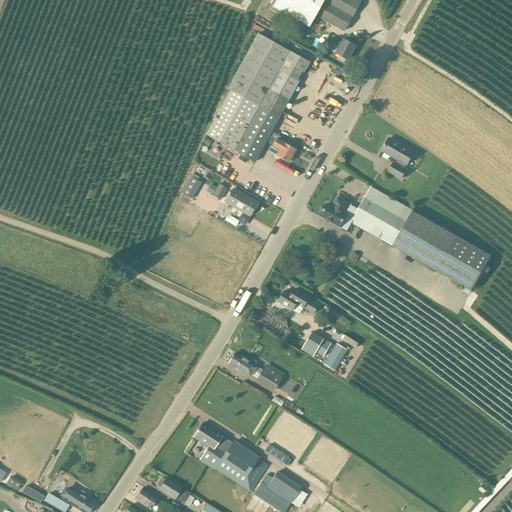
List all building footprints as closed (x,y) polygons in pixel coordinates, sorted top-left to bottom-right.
[(309,27),(315,16),(344,32),(360,1),(358,0),(275,0),(272,7),(309,27)] [(295,150),(290,147),(291,143),(271,132),(309,62),(289,52),(258,34),(227,89),(230,90),(205,135),(234,151),(254,163),(265,143),(271,146),(271,147),(279,151),(276,156),(288,163),(295,150)] [(354,47),(342,40),(338,48),(331,44),(328,50),(335,53),(334,54),(347,60),(354,47)] [(414,153),(389,138),(382,151),(397,160),(396,163),(393,162),(387,172),(401,180),(407,170),(404,168),(406,165),(414,153)] [(190,199),(201,182),(189,176),(179,192),(190,199)] [(220,200),(226,189),(218,184),(216,189),(210,186),(207,191),(213,194),(212,196),(220,200)] [(393,246),(471,292),(491,257),(371,187),(352,220),(352,221),(351,223),(393,246)] [(257,203),(233,189),(225,203),(249,216),(257,203)] [(339,227),(345,218),(351,221),(357,210),(349,205),(350,204),(337,197),(332,206),(327,203),(320,216),(339,227)] [(285,291),(279,302),(281,303),(282,305),(285,307),(287,306),(293,310),(296,304),(314,315),(319,305),(310,299),(311,298),(295,289),(292,295),(285,291)] [(343,317),(341,320),(349,326),(352,322),(343,317)] [(312,333),(302,350),(313,357),(316,352),(323,357),(330,344),(312,333)] [(336,344),(324,364),(335,371),(347,350),(336,344)] [(234,353),(228,364),(247,376),(249,373),(254,366),(256,362),(247,357),(245,360),(234,353)] [(266,364),(257,378),(274,389),(283,375),(266,364)] [(272,401),(280,406),(283,401),(275,396),(272,401)] [(193,437),(208,447),(199,460),(214,470),(215,469),(249,492),(267,466),(257,459),(259,457),(232,440),(231,442),(221,436),(202,424),(193,437)] [(287,456),(269,445),(264,452),(282,464),(287,456)] [(300,488),(276,472),(272,478),(266,474),(255,492),(285,511),(291,503),(290,502),(300,488)] [(16,490),(19,483),(8,477),(4,484),(16,490)] [(157,485),(159,488),(158,489),(174,499),(174,500),(174,499),(183,505),(190,494),(181,488),(166,478),(165,479),(161,478),(157,485)] [(27,480),(24,484),(38,493),(41,488),(27,480)] [(40,501),(43,494),(22,486),(19,493),(40,501)] [(69,503),(82,511),(88,511),(94,503),(87,499),(88,496),(81,491),(80,494),(70,487),(61,501),(49,493),(45,499),(64,511),(69,503)] [(159,508),(163,502),(142,488),(135,499),(150,509),(151,508),(153,505),(159,508)] [(181,511),(164,501),(163,502),(158,510),(160,511),(181,511)] [(220,511),(206,503),(200,511),(220,511)]
